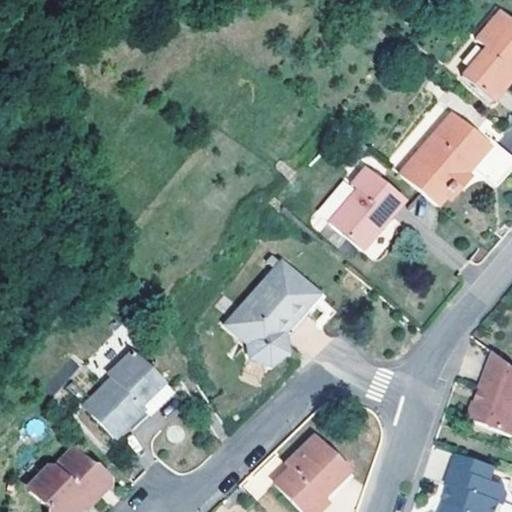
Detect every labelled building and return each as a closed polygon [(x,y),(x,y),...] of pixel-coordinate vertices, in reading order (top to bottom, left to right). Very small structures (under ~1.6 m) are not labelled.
[(511,28),(493,13),(468,42),(478,50),(454,79),(484,104),(508,75),(498,68),(511,52),(511,28)] [(511,70),(511,52),(498,68),(508,75),(511,70)] [(400,53),(390,64),(405,77),(415,65),(400,53)] [(403,165),(393,178),(431,209),(440,198),(444,202),(453,192),(448,188),(459,175),(466,168),(492,190),(511,167),(486,145),(483,148),(445,115),(410,158),(414,163),(407,171),(403,165)] [(347,138),(337,150),(349,160),(359,148),(347,138)] [(410,158),(403,165),(407,171),(414,163),(410,158)] [(396,203),(357,170),(342,188),(346,192),(320,225),(353,252),(396,203)] [(464,179),(459,175),(448,188),(453,192),(464,179)] [(279,258),(288,263),(295,258),(285,250),(279,258)] [(284,270),(257,301),(242,320),(261,337),(264,351),(282,351),(294,338),(296,333),(294,322),(316,297),(320,299),(323,296),(331,288),(295,258),(288,263),(284,270)] [(145,295),(157,304),(168,289),(162,285),(156,280),(145,295)] [(161,386),(130,354),(109,373),(111,381),(82,410),(107,437),(137,410),(161,386)] [(511,372),(496,359),(491,355),(479,392),(487,395),(483,406),(475,403),(469,422),(511,438),(511,372)] [(166,392),(161,386),(137,410),(143,414),(166,392)] [(479,392),(475,403),(483,406),(487,395),(479,392)] [(298,511),(304,511),(313,502),(318,498),(313,493),(338,464),(301,432),(276,461),(281,465),(275,473),(265,484),(298,511)] [(81,511),(107,488),(107,483),(93,469),(89,469),(71,449),(49,470),(45,467),(29,482),(26,486),(25,492),(43,511),(81,511)] [(491,471),(451,457),(440,488),(445,490),(451,492),(447,510),(440,508),(439,511),(491,511),(494,507),(501,510),(503,497),(501,491),(486,485),(488,479),(491,471)] [(343,468),(338,464),(313,493),(318,498),(343,468)] [(445,490),(440,508),(447,510),(451,492),(445,490)]
